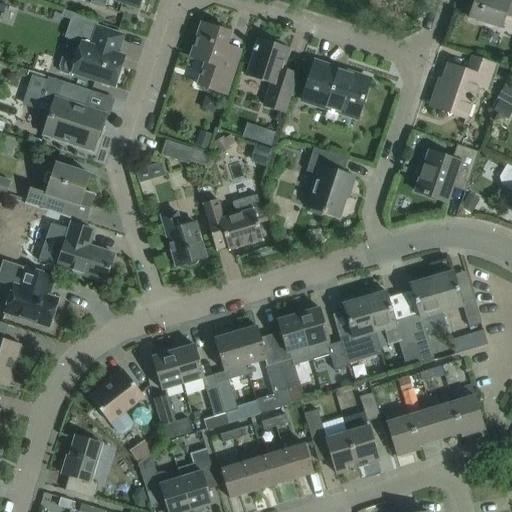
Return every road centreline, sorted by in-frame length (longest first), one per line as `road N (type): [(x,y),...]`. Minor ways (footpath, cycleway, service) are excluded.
road 1 (residential): [(158,315),(114,176),(166,0)]
road 2 (unclassified): [(158,315),(107,333),(60,376),(15,511)]
road 3 (unclassified): [(384,249),(158,315)]
road 4 (residential): [(384,249),(371,212),(423,59)]
road 5 (residential): [(243,0),(423,59)]
road 6 (residential): [(461,511),(452,484),(429,475),(317,511)]
road 7 (unclassified): [(511,251),(466,236),(384,249)]
